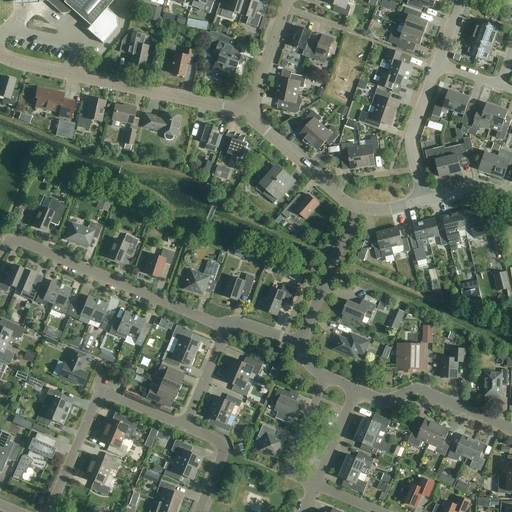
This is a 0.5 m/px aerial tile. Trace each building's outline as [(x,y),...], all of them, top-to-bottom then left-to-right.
[(37,0),(42,0),(45,0),(61,14),(68,13),(72,9),(91,26),(87,30),(103,44),(117,28),(117,17),(107,8),(113,0),(37,0)] [(199,9),(199,10),(210,14),(214,4),(215,0),(194,0),(194,1),(193,6),(199,9)] [(233,0),(230,8),(224,6),(221,16),(232,19),(233,13),(242,16),(246,0),(233,0)] [(246,0),(242,16),(249,18),(247,24),(258,28),(261,18),(255,16),(260,0),(246,0)] [(348,17),(350,11),(351,9),(350,6),(349,5),(347,4),(348,0),(323,0),(323,2),(335,6),(333,12),(348,17)] [(433,8),(436,0),(408,0),(407,5),(422,10),(424,5),(433,8)] [(397,5),(390,3),(388,9),(395,11),(397,5)] [(158,21),(162,8),(153,6),(150,19),(158,21)] [(405,27),(424,34),(428,23),(419,19),(421,14),(406,8),(402,19),(407,21),(405,27)] [(496,20),(499,13),(488,9),(486,16),(496,20)] [(511,25),(511,24),(511,17),(503,14),(500,21),(511,25)] [(478,20),(474,32),(485,36),(489,24),(478,20)] [(207,31),(207,30),(208,24),(208,23),(198,21),(196,29),(207,31)] [(489,24),(485,36),(496,39),(500,28),(489,24)] [(420,45),(424,34),(405,27),(402,34),(395,31),(393,35),(391,34),(388,42),(408,49),(411,42),(420,45)] [(308,58),(312,46),(306,44),(311,32),(298,28),(291,47),(304,51),(302,56),(308,58)] [(195,38),(200,39),(202,32),(193,30),(192,35),(195,36),(195,38)] [(221,56),(219,61),(217,61),(213,70),(222,73),(223,71),(235,76),(242,57),(237,56),(239,50),(232,47),(228,46),(230,39),(207,31),(204,38),(216,42),(220,43),(216,55),(221,56)] [(474,32),(470,43),(481,47),(485,36),(474,32)] [(131,65),(144,68),(148,47),(144,46),(145,37),(130,33),(120,44),(118,54),(132,58),(131,65)] [(334,56),(337,47),(331,45),(333,40),(322,36),(318,48),(312,46),(308,58),(319,62),(321,57),(326,59),(328,54),(334,56)] [(485,36),(481,47),(492,51),(496,39),(485,36)] [(466,55),(477,59),(481,47),(470,43),(466,55)] [(481,47),(477,59),(487,62),(492,51),(481,47)] [(193,66),(196,52),(185,50),(183,56),(175,54),(173,65),(168,64),(166,72),(171,73),(171,75),(185,78),(188,65),(193,66)] [(390,71),(409,78),(413,68),(409,66),(412,58),(391,51),(386,64),(391,66),(390,71)] [(405,88),(409,78),(390,71),(388,76),(383,74),(378,86),(393,91),(395,85),(405,88)] [(325,73),(322,81),(328,83),(331,75),(325,73)] [(280,78),(278,89),(297,93),(298,88),(304,89),(306,77),(291,74),(290,80),(280,78)] [(14,106),(17,94),(18,91),(12,90),(15,80),(2,76),(0,83),(0,96),(4,98),(2,103),(14,106)] [(361,92),(367,94),(369,87),(363,85),(361,92)] [(44,91),(37,89),(35,99),(37,100),(35,109),(45,111),(45,110),(59,113),(58,117),(70,120),(74,103),(62,100),(63,94),(44,90),(44,91)] [(296,98),(297,93),(278,89),(275,100),(289,103),(287,112),(296,114),(299,112),(302,99),(296,98)] [(376,109),(395,115),(399,104),(389,101),(391,95),(377,90),(373,101),(378,103),(376,109)] [(453,112),(459,95),(449,91),(444,104),(437,102),(433,115),(440,118),(443,108),(453,112)] [(459,95),(453,112),(464,116),(461,123),(467,125),(471,114),(465,112),(470,99),(459,95)] [(76,127),(77,127),(76,131),(83,133),(84,129),(89,130),(91,120),(100,122),(105,102),(90,98),(86,115),(79,114),(76,127)] [(478,130),(479,127),(489,130),(490,129),(497,109),(487,105),(486,107),(482,118),(477,116),(473,128),(478,130)] [(121,123),(131,125),(132,125),(135,108),(128,107),(128,109),(115,106),(112,121),(113,121),(112,127),(120,129),(121,123)] [(339,115),(346,118),(349,110),(342,107),(339,115)] [(391,127),(395,115),(376,109),(374,115),(369,113),(365,124),(379,129),(381,123),(391,127)] [(497,109),(490,129),(500,133),(498,138),(504,141),(511,121),(505,120),(507,113),(497,109)] [(309,143),(323,128),(318,124),(322,120),(313,112),(303,123),(307,127),(300,135),(309,143)] [(362,112),(359,121),(365,123),(368,114),(362,112)] [(176,138),(180,118),(163,114),(162,119),(145,116),(142,128),(159,132),(159,134),(164,135),(164,137),(164,139),(166,141),(169,141),(171,141),(173,139),(173,137),(176,138)] [(59,120),(55,136),(72,140),(75,124),(59,120)] [(132,125),(131,125),(130,130),(127,129),(124,144),(125,145),(131,146),(133,146),(137,126),(132,125)] [(200,142),(206,145),(205,149),(215,153),(217,148),(218,148),(222,136),(216,134),(218,129),(206,125),(200,142)] [(185,136),(190,138),(194,128),(189,126),(185,136)] [(323,128),(309,143),(318,151),(325,143),(330,147),(340,136),(331,128),(328,132),(323,128)] [(230,147),(228,154),(243,160),(244,155),(249,156),(250,151),(246,149),(248,145),(243,143),(246,137),(229,131),(224,145),(230,147)] [(465,145),(464,145),(466,151),(473,150),(470,137),(464,139),(465,145)] [(360,148),(363,168),(375,166),(374,156),(379,155),(377,138),(371,139),(371,141),(366,142),(366,147),(360,148)] [(363,168),(360,148),(354,149),(353,144),(342,145),(344,160),(350,159),(351,170),(363,168)] [(444,149),(450,175),(461,173),(458,159),(467,156),(466,151),(464,145),(455,147),(444,149)] [(440,178),(450,175),(444,149),(443,146),(433,149),(433,150),(425,152),(428,166),(436,164),(440,178)] [(497,158),(491,175),(504,179),(508,166),(511,167),(511,154),(500,151),(497,158)] [(491,175),(497,158),(485,154),(479,170),(491,175)] [(227,180),(231,169),(218,165),(215,176),(227,180)] [(278,188),(287,179),(276,169),(263,183),(269,188),(263,195),(274,205),(284,193),(278,188)] [(45,177),(43,182),(50,185),(58,189),(60,183),(52,180),(45,177)] [(288,219),(291,215),(295,219),(300,214),(306,220),(319,205),(309,196),(295,211),(289,205),(282,214),(288,219)] [(59,223),(66,206),(51,200),(47,210),(40,207),(33,226),(45,231),(50,219),(59,223)] [(107,212),(110,204),(99,200),(96,208),(107,212)] [(465,230),(476,228),(478,238),(485,236),(481,221),(475,222),(472,210),(461,213),(465,230)] [(467,237),(461,213),(444,217),(451,245),(461,242),(461,238),(467,237)] [(275,221),(278,224),(284,218),(280,215),(275,221)] [(424,222),(428,239),(439,237),(442,247),(448,245),(444,230),(438,231),(435,219),(424,222)] [(97,239),(101,226),(90,222),(87,229),(71,224),(69,230),(68,230),(65,239),(75,243),(75,242),(88,246),(91,237),(97,239)] [(415,250),(416,255),(418,262),(426,260),(423,247),(430,245),(428,240),(428,239),(424,222),(413,225),(416,237),(410,238),(413,251),(415,250)] [(284,226),(280,230),(287,236),(290,232),(284,226)] [(387,231),(392,249),(392,248),(394,254),(404,252),(404,253),(410,252),(407,239),(401,240),(399,228),(387,231)] [(381,251),(392,249),(387,231),(376,234),(379,246),(374,247),(377,260),(383,258),(381,251)] [(133,254),(139,240),(126,235),(123,242),(115,239),(108,258),(120,263),(125,251),(133,254)] [(170,265),(174,253),(162,249),(159,257),(150,254),(144,273),(158,278),(164,263),(170,265)] [(218,262),(223,264),(227,254),(221,252),(219,256),(220,256),(218,262)] [(214,281),(218,270),(220,265),(208,262),(207,266),(203,275),(191,271),(187,282),(186,282),(183,290),(191,292),(192,291),(203,295),(208,279),(214,281)] [(16,288),(24,270),(12,265),(9,274),(1,271),(0,274),(0,290),(6,293),(9,285),(16,288)] [(24,270),(16,288),(22,291),(19,296),(30,300),(36,286),(31,283),(35,274),(24,270)] [(288,279),(288,278),(291,272),(284,270),(282,276),(288,279)] [(429,271),(433,284),(439,283),(435,270),(429,271)] [(497,291),(510,288),(507,272),(494,275),(497,291)] [(250,290),(255,277),(247,275),(245,282),(231,277),(224,296),(238,301),(243,287),(250,290)] [(52,304),(61,285),(50,281),(45,293),(40,290),(35,302),(44,306),(48,302),(52,304)] [(433,292),(436,291),(440,290),(439,283),(433,284),(431,285),(433,292)] [(61,285),(52,304),(53,304),(51,310),(61,315),(61,313),(67,315),(72,304),(66,302),(71,290),(61,285)] [(291,305),(297,291),(284,285),(281,292),(271,288),(262,310),(277,316),(282,304),(284,305),(285,302),(291,305)] [(465,305),(482,300),(479,288),(462,292),(465,305)] [(74,305),(69,316),(72,317),(79,320),(79,321),(87,325),(89,320),(97,301),(87,297),(82,309),(77,306),(74,305)] [(97,301),(89,320),(90,320),(88,324),(104,331),(108,319),(103,317),(108,305),(97,301)] [(371,319),(376,306),(363,301),(360,307),(348,301),(343,314),(344,315),(342,320),(350,323),(352,318),(362,323),(365,317),(371,319)] [(377,308),(384,311),(386,304),(380,302),(377,308)] [(398,309),(394,318),(402,321),(405,313),(398,309)] [(126,335),(134,317),(124,312),(119,324),(113,322),(109,333),(114,336),(116,331),(126,335)] [(134,317),(126,335),(136,340),(134,344),(140,346),(145,335),(147,329),(142,327),(145,321),(134,317)] [(0,339),(7,342),(9,336),(14,338),(20,338),(24,329),(8,322),(5,329),(0,327),(0,339)] [(176,347),(194,355),(199,344),(189,340),(193,333),(176,326),(171,337),(178,340),(176,347)] [(423,326),(423,343),(432,343),(433,326),(423,326)] [(339,336),(333,350),(352,358),(354,351),(364,355),(370,342),(353,334),(350,333),(347,340),(339,336)] [(57,342),(46,337),(44,342),(55,346),(57,342)] [(80,348),(84,349),(88,338),(85,337),(80,348)] [(4,349),(7,342),(0,339),(0,361),(9,365),(13,355),(9,351),(4,349)] [(384,345),(379,357),(387,360),(392,349),(384,345)] [(423,369),(424,346),(399,345),(399,368),(406,368),(405,372),(412,372),(412,369),(423,369)] [(158,355),(160,348),(152,346),(150,353),(158,355)] [(190,366),(194,355),(176,347),(173,354),(165,351),(161,361),(178,368),(180,362),(190,366)] [(465,363),(466,349),(453,349),(453,356),(450,358),(443,358),(442,378),(457,379),(458,362),(465,363)] [(80,370),(86,355),(73,350),(67,365),(64,364),(59,377),(82,386),(87,373),(80,370)] [(29,353),(26,361),(32,363),(35,356),(29,353)] [(228,369),(249,378),(251,372),(258,375),(263,365),(246,357),(244,363),(233,358),(228,369)] [(163,378),(160,384),(177,391),(184,375),(161,365),(156,375),(163,378)] [(246,384),(249,378),(228,369),(223,380),(234,385),(232,391),(247,397),(251,386),(246,384)] [(508,386),(509,370),(502,370),(502,374),(494,373),(486,372),(485,382),(486,382),(485,396),(501,397),(501,386),(508,386)] [(30,377),(27,383),(40,388),(43,382),(30,377)] [(169,408),(177,391),(160,384),(157,390),(150,387),(146,397),(169,408)] [(49,407),(67,415),(71,405),(59,400),(62,394),(49,388),(44,398),(51,401),(49,407)] [(293,418),(299,403),(287,398),(290,393),(279,388),(272,403),(277,405),(275,410),(278,412),(275,418),(287,423),(287,422),(285,422),(288,416),(293,418)] [(212,406),(231,414),(235,404),(240,406),(242,401),(228,395),(226,400),(216,396),(212,406)] [(226,424),(231,414),(212,406),(208,417),(217,421),(215,426),(229,432),(231,427),(226,424)] [(62,425),(67,415),(49,407),(46,413),(39,410),(35,420),(48,426),(51,420),(62,425)] [(364,418),(360,429),(383,439),(391,420),(379,415),(376,423),(364,418)] [(109,418),(104,429),(123,437),(129,440),(134,429),(135,430),(138,423),(121,416),(118,422),(109,418)] [(430,444),(438,425),(426,420),(422,430),(415,427),(408,443),(419,448),(422,441),(430,444)] [(23,427),(29,430),(32,424),(26,421),(23,427)] [(32,428),(45,434),(47,430),(34,424),(32,428)] [(277,458),(285,440),(274,436),(276,430),(263,425),(258,437),(264,439),(260,450),(277,458)] [(438,425),(430,444),(437,447),(435,452),(445,456),(451,442),(446,440),(450,430),(438,425)] [(120,444),(123,437),(104,429),(99,441),(109,445),(106,451),(123,458),(127,447),(120,444)] [(149,435),(155,437),(157,432),(151,429),(149,435)] [(364,450),(376,455),(383,439),(360,429),(355,440),(367,445),(364,450)] [(14,461),(20,446),(9,441),(11,436),(1,431),(0,433),(0,472),(6,458),(14,461)] [(34,439),(25,459),(25,458),(24,458),(23,458),(22,459),(21,459),(20,460),(20,461),(14,475),(19,478),(29,465),(43,471),(53,448),(43,444),(46,437),(37,433),(34,439)] [(467,458),(474,441),(463,436),(458,448),(453,446),(448,457),(459,462),(462,455),(467,458)] [(175,460),(196,469),(201,457),(190,453),(192,447),(175,440),(171,451),(178,454),(175,460)] [(474,441),(467,458),(473,460),(471,467),(481,471),(486,460),(480,458),(486,446),(474,441)] [(398,446),(395,454),(401,457),(404,449),(398,446)] [(88,466),(107,474),(112,463),(119,466),(121,461),(105,454),(103,459),(93,455),(88,466)] [(344,466),(361,473),(363,466),(370,469),(374,459),(363,454),(360,460),(349,455),(344,466)] [(500,476),(511,476),(511,455),(509,456),(508,476),(500,476)] [(192,480),(196,469),(175,460),(173,466),(168,463),(163,474),(178,480),(180,475),(192,480)] [(102,485),(107,474),(88,466),(84,477),(93,481),(90,489),(107,496),(110,488),(102,485)] [(368,483),(364,482),(367,476),(361,473),(344,466),(339,477),(354,483),(352,488),(363,493),(368,483)] [(144,477),(150,479),(153,473),(146,470),(144,477)] [(389,483),(391,478),(384,475),(381,480),(389,483)] [(511,476),(500,476),(499,493),(511,493),(511,476)] [(404,496),(407,497),(405,502),(417,507),(422,494),(429,497),(434,483),(428,480),(423,478),(419,487),(412,484),(410,489),(408,488),(406,488),(404,489),(403,491),(403,494),(404,496)] [(159,501),(178,508),(183,495),(173,492),(175,486),(160,481),(156,492),(161,494),(159,501)] [(388,486),(380,483),(378,489),(386,492),(388,486)] [(460,511),(465,511),(470,501),(463,498),(460,506),(447,501),(444,508),(437,505),(434,511),(457,511),(458,511),(460,511)] [(176,511),(178,508),(159,501),(156,509),(151,507),(149,511),(176,511)] [(507,508),(506,511),(511,511),(511,501),(502,501),(501,507),(507,508)]
